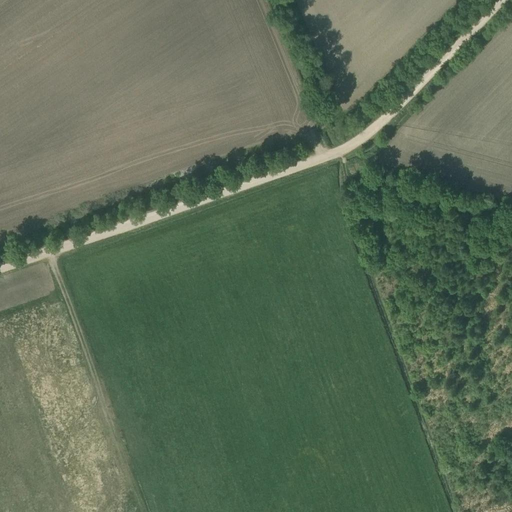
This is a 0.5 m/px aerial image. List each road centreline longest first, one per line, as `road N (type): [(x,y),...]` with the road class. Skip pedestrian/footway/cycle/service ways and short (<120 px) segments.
road 1 (track): [(0,266),(335,153)]
road 2 (track): [(335,153),(362,141),(500,0)]
